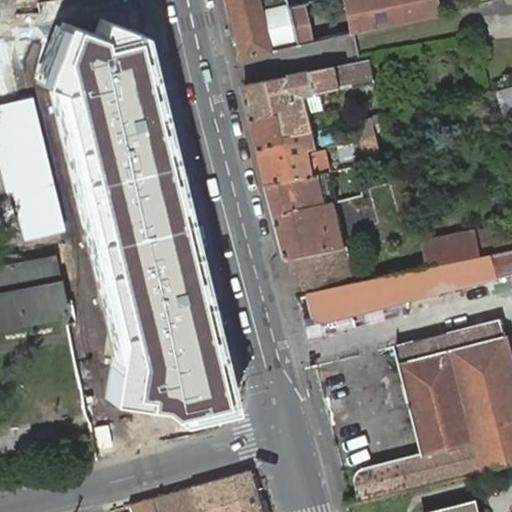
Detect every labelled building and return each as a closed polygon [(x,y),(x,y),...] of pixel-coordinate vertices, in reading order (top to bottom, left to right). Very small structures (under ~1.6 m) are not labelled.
[(251,0),(225,0),(237,56),(350,32),(429,14),(426,0),(305,0),(287,4),(254,11),(251,0)] [(286,0),(251,0),(254,11),(287,4),(286,0)] [(93,35),(61,22),(39,83),(71,124),(119,346),(106,399),(157,403),(174,420),(229,407),(139,31),(99,19),(93,35)] [(359,61),(245,86),(254,121),(286,113),(293,134),(311,130),(325,127),(321,110),(310,113),(306,97),(318,95),(342,90),(341,83),(377,76),(373,59),(359,61)] [(511,87),(499,91),(511,137),(511,87)] [(321,110),(318,95),(306,97),(310,113),(321,110)] [(286,113),(254,121),(271,185),(331,169),(327,157),(312,162),(309,155),(318,152),(311,130),(293,134),(286,113)] [(376,122),(388,119),(386,113),(373,116),(376,122)] [(356,120),(365,161),(384,155),(376,122),(373,116),(356,120)] [(290,258),(343,244),(349,242),(331,184),(334,181),(331,169),(271,185),(290,258)] [(511,222),(477,230),(483,256),(511,250),(511,222)] [(426,240),(432,267),(483,256),(477,230),(477,229),(426,240)] [(290,258),(296,279),(350,263),(343,244),(290,258)] [(501,279),(511,275),(511,250),(483,256),(432,267),(354,282),(312,292),(318,318),(319,319),(321,322),(324,323),(326,324),(329,324),(501,279)] [(0,326),(61,314),(50,257),(0,267),(0,326)] [(350,263),(296,279),(300,294),(312,292),(354,282),(350,263)] [(358,480),(363,500),(511,462),(511,346),(505,319),(398,347),(425,453),(365,468),(363,468),(361,469),(359,472),(357,475),(357,477),(358,480)] [(239,511),(258,507),(247,470),(208,481),(216,511),(239,511)] [(216,511),(208,481),(188,487),(194,511),(216,511)] [(194,511),(188,487),(167,492),(172,511),(194,511)] [(172,511),(167,492),(148,498),(151,511),(172,511)] [(127,503),(129,511),(151,511),(148,498),(127,503)] [(479,511),(477,502),(435,511),(479,511)]
